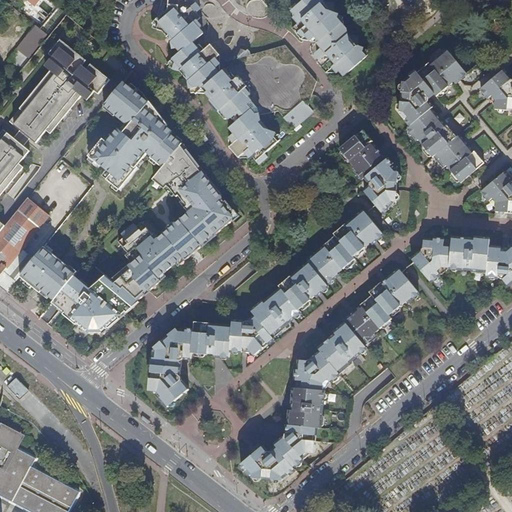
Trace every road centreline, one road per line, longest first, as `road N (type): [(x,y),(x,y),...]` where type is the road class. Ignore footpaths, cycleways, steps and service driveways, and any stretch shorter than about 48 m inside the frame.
road 1 (residential): [(511,317),(279,511)]
road 2 (residential): [(256,188),(262,224),(250,239),(75,387)]
road 3 (residential): [(148,0),(125,25),(133,54),(256,188)]
road 4 (primary): [(237,511),(75,387)]
road 5 (residential): [(314,91),(337,103),(334,124),(256,188)]
